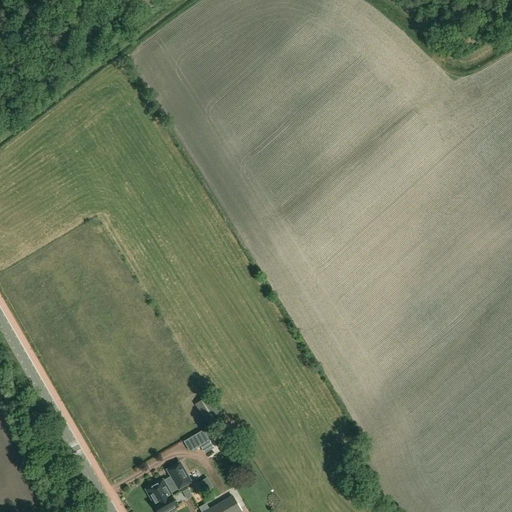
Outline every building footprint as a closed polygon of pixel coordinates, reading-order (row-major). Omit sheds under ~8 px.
[(195,405),(205,422),(219,414),(208,396),(195,405)] [(210,443),(204,432),(193,438),(200,449),(210,443)] [(172,477),(164,481),(163,480),(147,490),(152,498),(155,504),(154,505),(158,511),(168,511),(178,506),(170,492),(178,487),(179,489),(191,482),(180,463),(168,470),(172,477)] [(177,495),(183,504),(191,499),(185,490),(177,495)] [(214,509),(216,511),(241,511),(254,505),(246,491),(214,509)]
